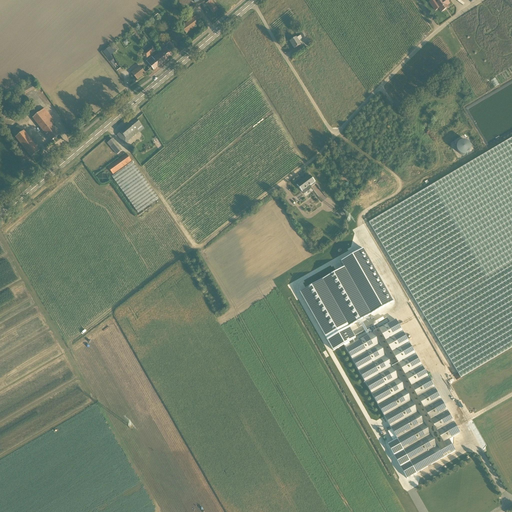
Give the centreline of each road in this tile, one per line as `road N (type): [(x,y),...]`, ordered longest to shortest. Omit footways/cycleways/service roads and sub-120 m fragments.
road 1 (primary): [(0,216),(252,3)]
road 2 (unclassified): [(334,134),(447,22),(482,0)]
road 3 (residential): [(252,3),(334,134)]
